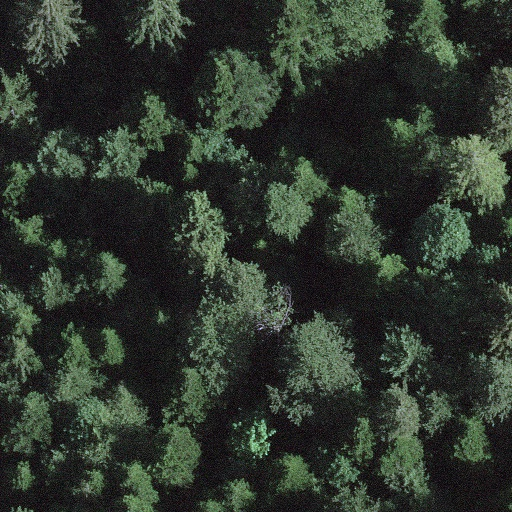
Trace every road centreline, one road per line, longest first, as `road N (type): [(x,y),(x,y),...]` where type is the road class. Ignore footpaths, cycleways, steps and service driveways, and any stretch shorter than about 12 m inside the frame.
road 1 (track): [(503,511),(511,500),(7,0),(0,5)]
road 2 (track): [(185,511),(286,369),(511,127)]
